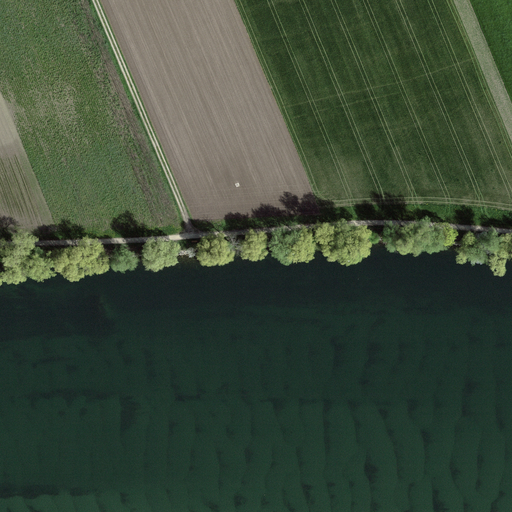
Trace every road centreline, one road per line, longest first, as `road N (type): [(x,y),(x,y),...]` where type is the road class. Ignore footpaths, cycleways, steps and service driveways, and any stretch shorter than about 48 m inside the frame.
road 1 (track): [(0,244),(362,223),(511,231)]
road 2 (track): [(193,235),(94,0)]
